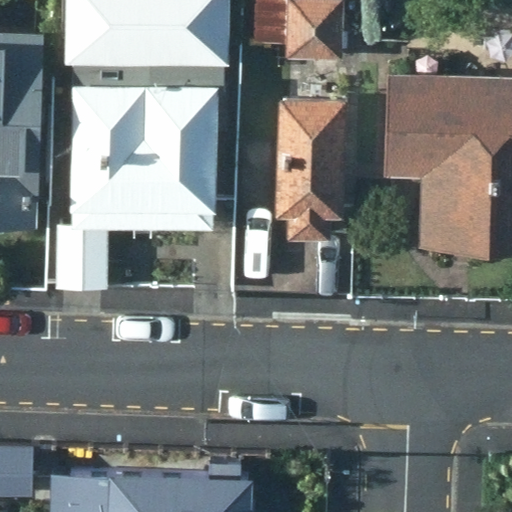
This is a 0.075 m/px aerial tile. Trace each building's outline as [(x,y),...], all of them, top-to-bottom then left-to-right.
[(291,39),(291,52),(347,55),(349,0),(257,0),(257,38),(291,39)] [(232,57),(232,17),(85,13),(79,223),(220,226),(220,208),(226,208),(230,82),(222,82),(223,57),(232,57)] [(0,221),(45,222),(50,30),(0,29),(0,221)] [(430,170),(429,241),(511,243),(511,73),(395,69),(392,170),(430,170)] [(353,98),(287,95),(281,214),(294,215),(293,233),(336,235),(337,212),(348,213),(353,98)] [(0,434),(0,484),(39,487),(41,437),(0,434)] [(282,511),(282,508),(258,508),(262,459),(118,452),(118,461),(60,456),(57,511),(282,511)]
